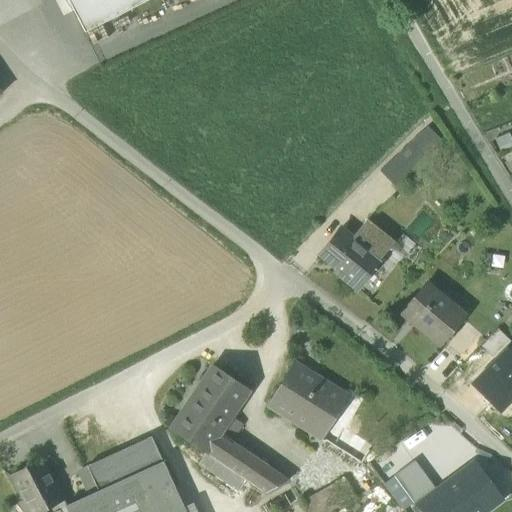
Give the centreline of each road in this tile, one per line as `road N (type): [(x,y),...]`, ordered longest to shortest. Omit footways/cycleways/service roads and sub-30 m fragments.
road 1 (residential): [(0,438),(298,287)]
road 2 (residential): [(298,287),(34,91)]
road 3 (residential): [(511,460),(298,287)]
road 4 (unclassified): [(511,201),(392,0)]
